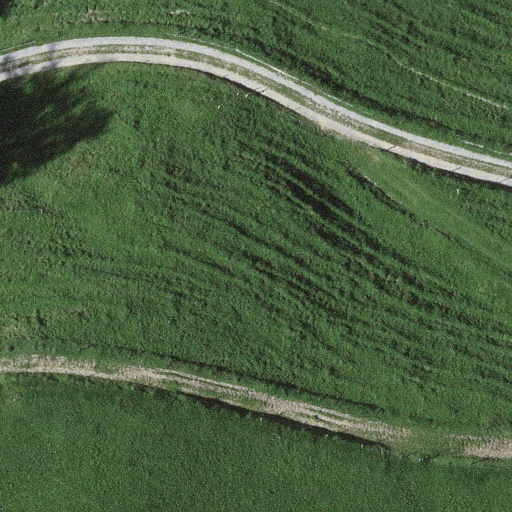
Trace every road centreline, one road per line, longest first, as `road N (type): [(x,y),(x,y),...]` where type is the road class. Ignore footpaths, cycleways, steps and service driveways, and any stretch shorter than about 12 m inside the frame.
road 1 (track): [(0,364),(57,360),(511,443)]
road 2 (track): [(0,75),(122,45),(221,63),(349,124)]
road 3 (track): [(349,124),(511,171)]
